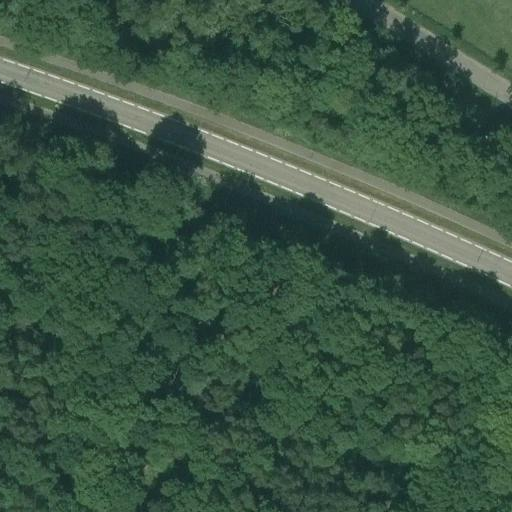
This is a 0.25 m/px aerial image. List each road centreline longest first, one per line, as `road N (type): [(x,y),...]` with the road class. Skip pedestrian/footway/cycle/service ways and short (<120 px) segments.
road 1 (tertiary): [(0,70),(160,126),(511,274)]
road 2 (unclassified): [(511,96),(360,0)]
